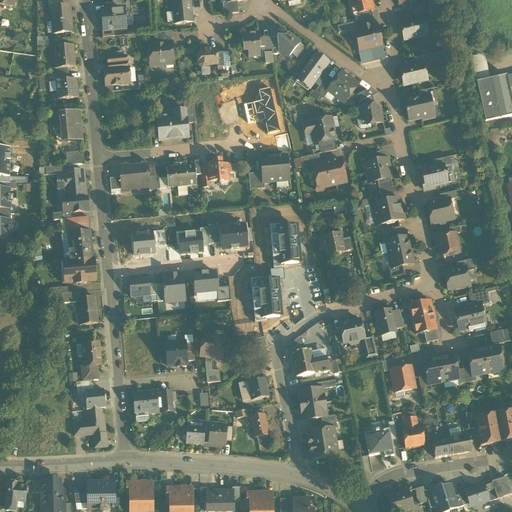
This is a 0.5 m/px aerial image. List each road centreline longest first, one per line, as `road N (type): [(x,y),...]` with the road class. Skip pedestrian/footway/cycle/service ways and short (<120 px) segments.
road 1 (residential): [(299,476),(275,351),(319,313),(435,286)]
road 2 (residential): [(126,460),(299,476)]
road 3 (residential): [(359,506),(382,482),(410,472),(509,455)]
road 4 (residential): [(81,0),(97,159)]
road 5 (residential): [(401,136),(435,286)]
road 6 (residential): [(269,6),(388,91)]
road 7 (residential): [(97,159),(239,146)]
road 8 (residential): [(108,272),(249,259)]
road 9 (residential): [(0,463),(126,460)]
